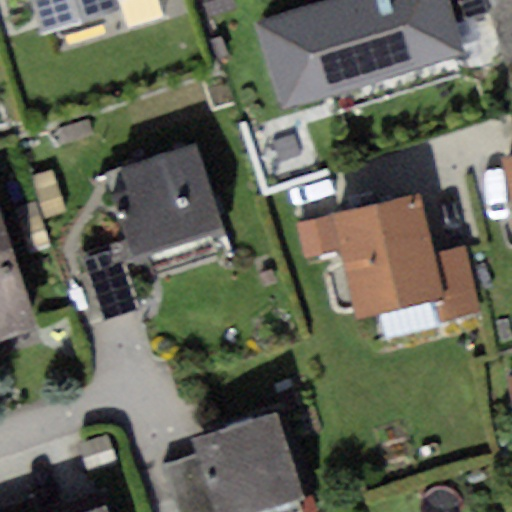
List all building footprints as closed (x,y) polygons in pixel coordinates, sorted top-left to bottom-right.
[(28,0),(38,35),(116,13),(113,1),(112,0),(28,0)] [(327,0),(253,23),(280,111),(466,54),(456,20),(449,0),(327,0)] [(511,0),(449,0),(456,20),(487,11),(510,86),(511,85),(511,0)] [(203,155),(117,179),(140,262),(227,237),(203,155)] [(421,206),(341,223),(364,328),(444,311),(450,338),(485,331),(470,259),(434,266),(421,206)] [(337,227),(304,233),(310,264),(342,258),(337,227)] [(0,245),(0,358),(35,346),(0,245)] [(128,251),(91,261),(109,327),(146,316),(128,251)] [(278,425),(203,448),(208,463),(176,473),(187,511),(276,511),(301,505),(278,425)]
